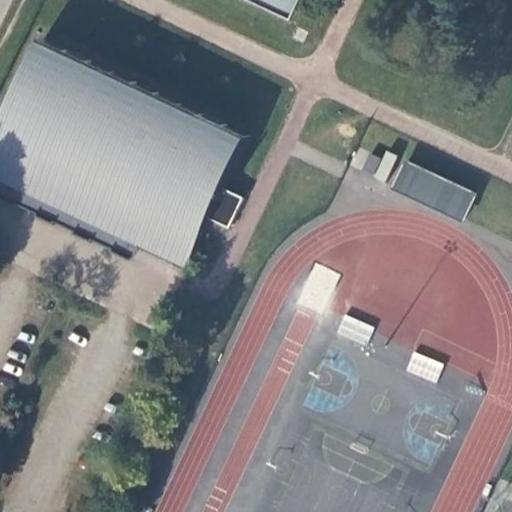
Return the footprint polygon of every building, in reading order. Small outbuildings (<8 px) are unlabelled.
[(261,139),(50,38),(0,141),(0,176),(197,271),(220,222),(237,188),(261,139)] [(395,159),(370,149),(361,172),(386,182),(395,159)] [(405,159),(391,189),(461,222),(475,193),(405,159)] [(253,196),(237,188),(220,222),(235,229),(253,196)] [(344,315),(337,333),(366,346),(374,327),(344,315)] [(406,371),(435,382),(443,364),(413,352),(406,371)]
